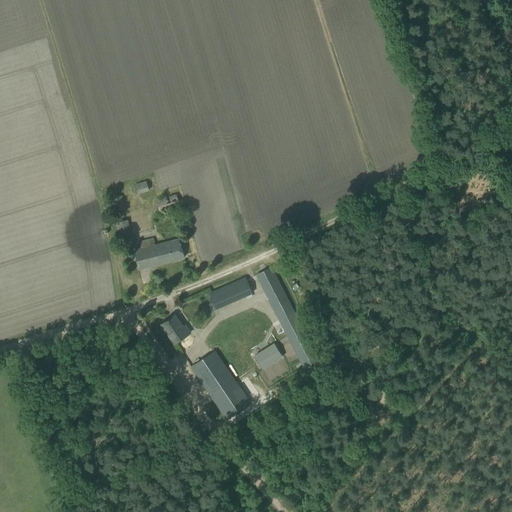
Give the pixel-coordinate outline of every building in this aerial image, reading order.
[(149,191),(147,181),(135,185),(138,194),(149,191)] [(160,212),(180,205),(176,195),(156,201),(160,212)] [(131,234),(127,220),(116,223),(119,237),(131,234)] [(139,269),(185,257),(180,238),(154,245),(152,239),(138,243),(139,248),(134,249),(139,269)] [(301,368),(316,361),(271,267),(256,274),(301,368)] [(210,295),(216,310),(252,295),(246,280),(210,295)] [(183,327),(180,323),(174,315),(161,324),(175,343),(190,333),(184,325),(183,327)] [(369,357),(379,352),(375,344),(364,349),(366,353),(367,353),(369,357)] [(275,346),(256,359),(264,371),(274,364),(283,358),(275,346)] [(250,404),(215,351),(191,367),(227,420),(250,404)]
